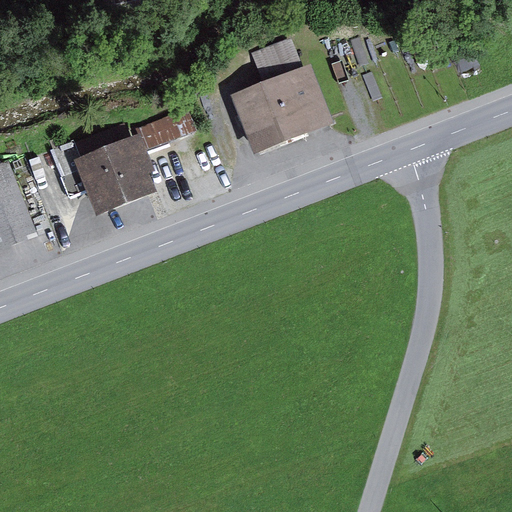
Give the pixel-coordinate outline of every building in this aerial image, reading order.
[(254,56),(266,86),(303,71),(290,41),(254,56)] [(266,86),(242,96),(266,153),(335,124),(311,67),(303,71),(266,86)] [(137,130),(139,137),(144,150),(196,131),(188,111),(137,130)] [(139,137),(79,160),(90,189),(98,209),(154,188),(148,172),(152,171),(144,150),(139,137)] [(70,196),(90,189),(79,160),(73,143),(53,150),(70,196)] [(15,159),(0,165),(0,239),(2,243),(42,227),(15,159)]
